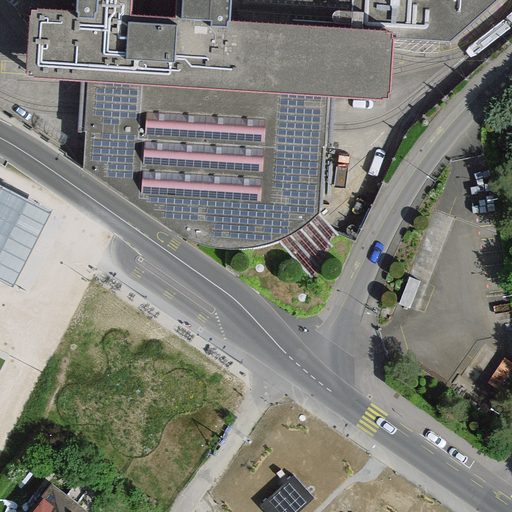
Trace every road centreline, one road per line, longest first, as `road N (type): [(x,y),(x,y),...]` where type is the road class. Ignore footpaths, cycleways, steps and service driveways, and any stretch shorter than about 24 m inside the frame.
road 1 (residential): [(312,377),(417,178),(511,73)]
road 2 (residential): [(508,511),(312,377)]
road 3 (residential): [(176,511),(287,356)]
